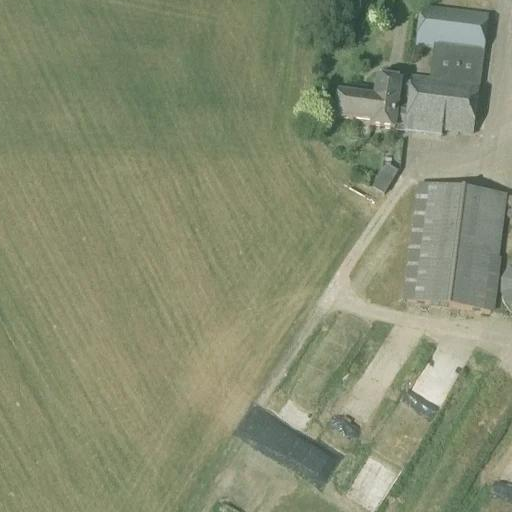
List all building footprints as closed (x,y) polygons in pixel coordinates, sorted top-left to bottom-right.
[(394,132),(394,128),(404,130),(404,132),(435,135),(441,136),(473,139),(487,16),(419,9),(415,48),(433,50),(429,82),(410,80),(407,106),(397,105),(398,95),(400,81),(374,78),(374,91),(373,100),(359,98),(360,90),(344,88),(343,96),(337,95),(334,119),(370,124),(369,129),(394,132)] [(490,314),(505,198),(421,187),(406,304),(490,314)] [(511,270),(507,273),(500,285),(499,300),(506,312),(511,315),(511,270)] [(376,354),(363,389),(386,399),(400,364),(376,354)] [(421,412),(441,386),(428,376),(408,402),(421,412)] [(338,419),(358,434),(379,406),(359,391),(338,419)]
